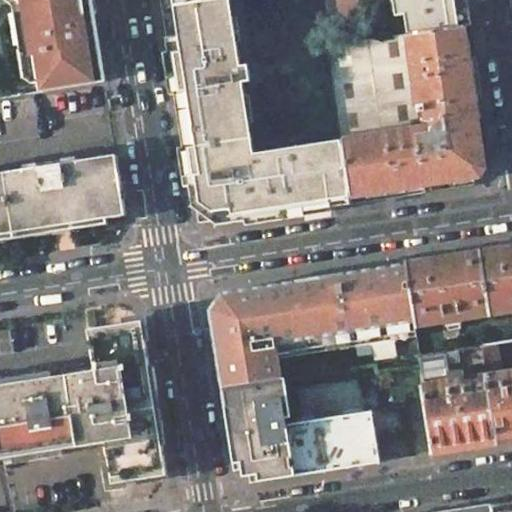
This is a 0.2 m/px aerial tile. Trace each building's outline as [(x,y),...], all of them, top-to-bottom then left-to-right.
[(20,0),(21,0),(33,72),(39,77),(40,82),(41,92),(104,82),(91,0),(20,0)] [(159,0),(161,7),(161,8),(214,0),(159,0)] [(230,0),(214,0),(161,8),(169,59),(238,52),(236,41),(230,42),(226,15),(232,14),(230,0)] [(472,25),(468,0),(402,0),(408,34),(472,25)] [(241,40),(237,13),(232,14),(226,15),(230,42),(236,41),(241,40)] [(408,34),(325,45),(340,140),(351,204),(448,189),(448,181),(479,176),(484,169),(480,137),(487,136),(472,25),(408,34)] [(245,95),(243,82),(250,81),(248,64),(240,65),(238,52),(169,59),(182,139),(250,129),(249,123),(245,95)] [(255,122),(251,94),(245,95),(249,123),(255,122)] [(217,225),(351,204),(340,140),(254,153),(250,129),(182,139),(193,208),(217,225)] [(116,155),(0,173),(0,242),(2,242),(1,235),(70,224),(126,215),(116,155)] [(511,248),(503,250),(502,248),(481,251),(491,314),(511,310),(511,248)] [(406,263),(415,326),(446,321),(447,327),(462,325),(461,319),(491,314),(481,251),(459,255),(459,256),(429,261),(429,259),(406,263)] [(279,357),(388,339),(387,330),(415,326),(406,263),(222,293),(209,309),(222,389),(283,379),(279,357)] [(0,458),(5,458),(106,442),(112,483),(167,475),(142,321),(88,330),(94,370),(0,385),(0,458)] [(498,342),(482,345),(485,363),(486,375),(497,444),(511,441),(511,369),(502,371),(498,342)] [(497,444),(486,375),(465,378),(464,369),(449,372),(446,350),(420,354),(422,365),(426,395),(435,454),(497,444)] [(376,363),(285,378),(292,424),(372,411),(376,440),(409,435),(403,399),(426,395),(422,365),(377,372),(376,363)] [(283,379),(222,389),(234,464),(241,463),(242,470),(249,469),(250,476),(257,475),(258,482),(380,462),(376,440),(372,411),(292,424),(285,378),(283,379)] [(511,511),(511,501),(495,505),(495,511),(511,511)]
